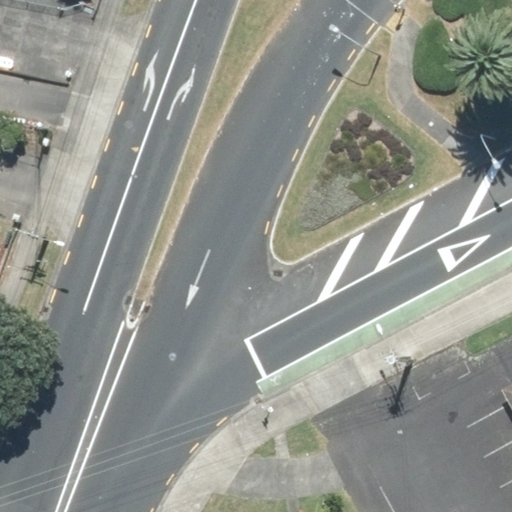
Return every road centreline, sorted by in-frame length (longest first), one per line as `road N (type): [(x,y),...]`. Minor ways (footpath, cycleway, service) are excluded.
road 1 (secondary): [(52,511),(206,0)]
road 2 (secondary): [(336,0),(303,48),(134,413)]
road 3 (secondary): [(511,205),(346,287),(134,413)]
road 4 (secondary): [(134,413),(63,511)]
